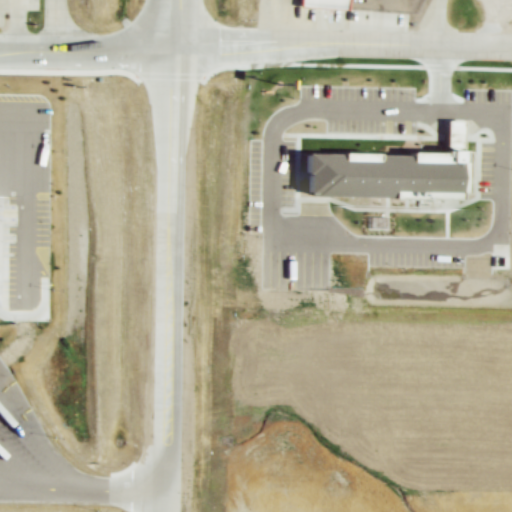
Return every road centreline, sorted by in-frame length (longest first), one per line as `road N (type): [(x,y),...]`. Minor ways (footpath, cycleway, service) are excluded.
road 1 (tertiary): [(157,511),(169,0)]
road 2 (residential): [(168,45),(511,46)]
road 3 (residential): [(0,44),(168,45)]
